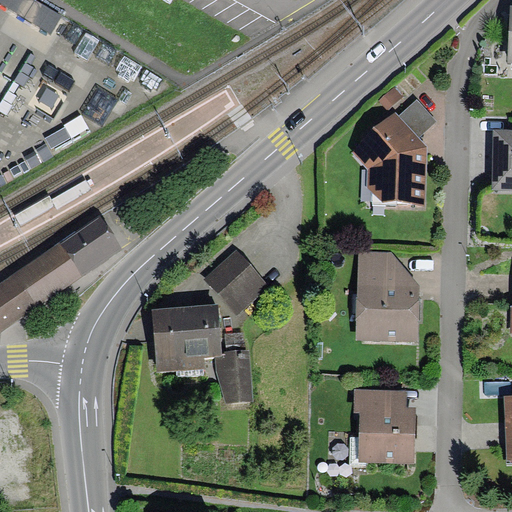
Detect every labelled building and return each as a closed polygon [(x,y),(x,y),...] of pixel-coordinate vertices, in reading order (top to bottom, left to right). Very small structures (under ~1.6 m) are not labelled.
[(31,0),(2,0),(0,4),(0,5),(52,40),(64,22),(31,0)] [(6,61),(0,74),(0,92),(32,108),(46,80),(6,61)] [(395,87),(379,100),(387,110),(403,96),(395,87)] [(400,117),(418,137),(436,122),(417,101),(400,117)] [(426,207),(427,146),(400,117),(396,113),(353,152),(369,170),(368,187),(384,204),(426,207)] [(511,130),(492,129),(490,193),(511,193),(511,130)] [(114,255),(95,226),(0,289),(0,331),(82,276),(114,255)] [(238,250),(204,279),(236,316),(270,287),(238,250)] [(418,341),(419,288),(391,252),(360,252),(359,340),(418,341)] [(223,357),(223,352),(218,304),(152,310),(156,372),(205,370),(205,358),(216,358),(223,357)] [(223,357),(216,358),(217,375),(226,403),(253,402),(250,351),(223,352),(223,357)] [(408,391),(355,391),(355,413),(361,413),(360,437),(351,437),(350,465),(367,465),(367,463),(415,463),(416,407),(408,407),(408,391)] [(511,395),(503,396),(506,465),(511,464),(511,395)]
